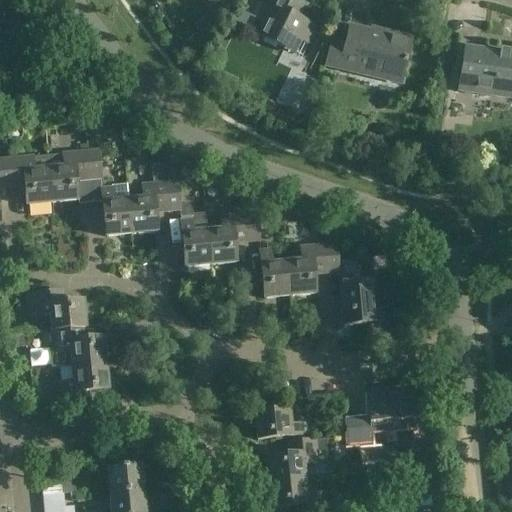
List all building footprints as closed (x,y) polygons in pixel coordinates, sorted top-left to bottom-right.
[(304,7),(290,0),(272,0),(256,34),(285,48),(291,36),(303,42),(310,26),(298,20),(304,7)] [(239,14),(234,25),(250,33),(255,22),(239,14)] [(379,35),(350,28),(345,45),(332,42),(326,66),(366,75),(400,84),(401,78),(410,39),(379,32),(379,35)] [(511,89),(511,55),(464,49),(458,91),(511,99),(511,89)] [(436,134),(431,165),(456,169),(457,163),(449,161),(451,149),(442,148),(444,135),(436,134)] [(85,153),(88,182),(100,181),(97,151),(85,152),(85,153)] [(85,153),(47,157),(51,204),(77,202),(75,184),(88,182),(85,153)] [(51,204),(47,157),(0,161),(0,191),(24,189),(26,206),(51,204)] [(177,184),(164,185),(167,214),(179,213),(178,205),(177,184)] [(155,215),(167,214),(164,185),(141,187),(142,200),(128,202),(131,236),(157,234),(155,215)] [(112,190),(101,191),(105,238),(131,236),(128,202),(126,186),(112,188),(112,190)] [(182,204),(178,205),(179,213),(180,222),(185,269),(210,267),(207,233),(206,233),(205,214),(192,216),(191,212),(189,208),(186,206),(182,204)] [(244,215),(247,245),(258,245),(256,214),(244,215)] [(207,233),(210,267),(236,264),(234,246),(247,245),(244,215),(221,218),(223,231),(207,233)] [(335,246),(323,247),(326,277),(338,276),(336,261),(354,260),(353,250),(336,251),(335,246)] [(287,263),(290,298),(315,295),(314,277),(326,277),(323,247),(301,249),(302,262),(287,263)] [(264,300),(290,298),(287,263),(273,264),(271,251),(260,252),(264,300)] [(354,291),(353,278),(339,279),(343,326),(377,323),(374,289),(354,291)] [(58,305),(57,294),(26,296),(28,319),(49,317),(50,332),(54,331),(54,333),(77,330),(77,329),(85,329),(82,303),(58,305)] [(56,350),(48,351),(49,371),(69,369),(105,366),(104,355),(110,355),(109,339),(79,342),(77,330),(54,333),(56,350)] [(71,383),(59,384),(61,408),(84,406),(83,393),(107,391),(105,366),(69,369),(71,383)] [(386,391),(390,443),(396,442),(395,433),(411,432),(412,441),(424,440),(422,417),(419,417),(416,388),(386,391)] [(390,443),(386,391),(366,393),(368,417),(356,418),(358,447),(359,447),(359,446),(370,445),(370,436),(385,434),(385,443),(390,443)] [(290,426),(289,411),(255,414),(257,441),(304,437),(303,425),(290,426)] [(358,447),(356,418),(343,419),(346,448),(358,447)] [(285,456),(268,458),(271,484),(303,481),(302,466),(316,465),(328,463),(326,441),(314,442),(291,444),(291,442),(284,443),(284,444),(285,456)] [(109,494),(143,491),(141,465),(106,468),(109,494)] [(305,495),(303,481),(271,484),(273,509),(297,507),(297,511),(319,511),(318,494),(305,495)] [(74,511),(75,505),(64,505),(64,486),(44,485),(43,511),(74,511)] [(88,500),(87,491),(68,492),(69,502),(88,500)] [(144,511),(143,491),(109,494),(110,511),(144,511)]
